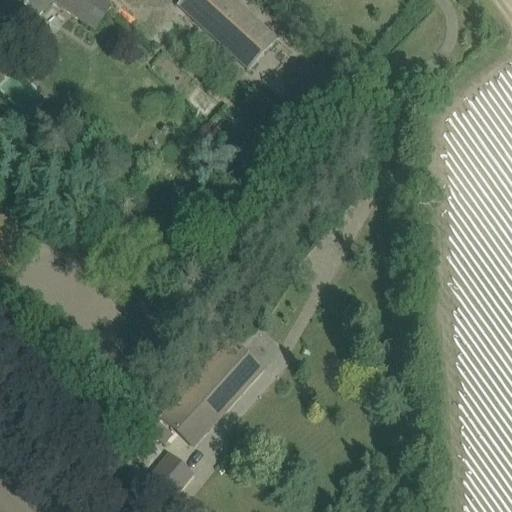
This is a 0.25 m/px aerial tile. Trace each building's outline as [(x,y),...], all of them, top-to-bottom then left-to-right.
[(7,0),(0,8),(0,30),(9,20),(22,33),(51,5),(89,28),(98,33),(114,12),(105,7),(95,0),(7,0)] [(280,36),(239,0),(184,0),(181,4),(253,68),(280,36)] [(232,344),(162,422),(192,448),(262,371),(232,344)] [(158,424),(149,434),(164,447),(173,437),(158,424)] [(168,456),(144,485),(169,506),(193,477),(168,456)]
